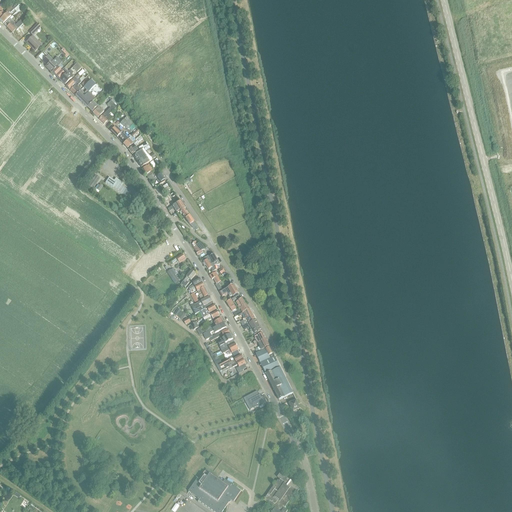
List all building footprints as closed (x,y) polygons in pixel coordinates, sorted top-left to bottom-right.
[(14,10),(16,13),(16,12),(17,13),(21,9),(21,8),(22,7),(19,5),(18,3),(14,7),(11,9),(13,11),(14,10)] [(2,12),(0,13),(0,20),(8,13),(11,9),(14,7),(12,5),(4,13),(2,12)] [(16,13),(13,15),(14,17),(17,19),(21,15),(19,13),(22,10),(21,9),(17,13),(16,12),(16,13)] [(11,16),(8,13),(0,20),(3,24),(9,18),(11,16)] [(10,19),(4,24),(7,27),(6,27),(12,33),(16,30),(17,31),(22,26),(24,24),(21,21),(21,20),(15,26),(14,25),(15,24),(11,20),(14,18),(12,16),(10,18),(10,19)] [(29,32),(32,36),(41,28),(38,24),(29,32)] [(22,26),(17,31),(13,34),(19,40),(25,35),(23,33),(26,30),(24,28),(22,26)] [(26,43),(35,52),(42,45),(33,36),(26,43)] [(67,57),(71,54),(64,48),(61,51),(67,57)] [(52,73),(57,67),(60,64),(64,61),(62,59),(61,61),(57,58),(54,62),(48,57),(43,62),(47,66),(46,67),(52,73)] [(57,67),(52,73),(56,76),(61,71),(59,69),(61,67),(62,68),(62,67),(60,64),(57,67)] [(76,64),(72,68),(77,72),(81,68),(76,64)] [(67,74),(60,80),(65,86),(72,79),(74,76),(72,75),(74,73),(70,70),(67,73),(67,74)] [(56,76),(60,80),(67,74),(67,73),(65,71),(63,73),(61,71),(56,76)] [(76,83),(79,86),(80,84),(79,82),(80,81),(79,79),(77,81),(74,78),(68,84),(66,86),(69,90),(75,84),(74,84),(76,83)] [(75,96),(87,107),(92,102),(95,99),(89,92),(95,86),(90,81),(84,88),(87,91),(84,93),(81,90),(80,91),(75,96)] [(75,96),(80,91),(75,86),(70,91),(75,96)] [(92,102),(87,107),(92,113),(97,107),(92,102)] [(114,104),(110,108),(108,110),(99,120),(103,124),(103,125),(108,121),(109,122),(112,118),(109,114),(111,112),(116,108),(114,106),(116,104),(115,103),(114,104)] [(93,113),(98,118),(103,112),(98,107),(93,113)] [(126,118),(120,123),(127,130),(133,124),(126,118)] [(111,131),(117,137),(122,132),(116,126),(111,131)] [(128,139),(123,144),(128,149),(136,141),(133,137),(139,132),(137,130),(128,139)] [(117,137),(123,144),(128,139),(122,132),(117,137)] [(128,150),(132,155),(138,150),(134,146),(128,150)] [(140,151),(133,155),(137,161),(141,168),(152,160),(151,160),(155,157),(153,153),(150,156),(148,154),(147,154),(145,152),(144,149),(140,151)] [(148,165),(142,169),(146,175),(146,176),(152,172),(152,173),(154,172),(153,170),(152,170),(148,165)] [(152,172),(146,176),(150,181),(151,181),(154,178),(155,177),(153,175),(152,173),(152,172)] [(155,177),(154,178),(156,179),(158,178),(158,179),(156,181),(159,184),(164,179),(160,174),(155,177)] [(100,179),(95,175),(88,186),(93,189),(100,179)] [(109,177),(105,183),(126,197),(130,192),(121,186),(123,183),(116,178),(114,181),(109,177)] [(100,182),(96,189),(100,191),(104,185),(100,182)] [(179,201),(172,206),(176,212),(179,210),(184,207),(179,201)] [(181,212),(185,218),(189,215),(184,208),(180,211),(181,212)] [(189,215),(185,218),(190,225),(196,230),(198,229),(189,215)] [(202,251),(204,249),(201,245),(199,246),(196,242),(192,244),(198,253),(197,254),(198,255),(203,252),(202,251)] [(214,254),(210,256),(214,263),(214,266),(220,265),(214,254)] [(183,255),(171,263),(168,264),(170,266),(177,261),(179,264),(186,260),(183,255)] [(214,263),(210,256),(209,256),(203,259),(204,261),(209,269),(212,267),(214,266),(214,263)] [(172,270),(170,271),(167,273),(170,278),(174,284),(179,281),(172,270)] [(189,279),(191,281),(196,275),(192,271),(181,284),(185,288),(189,283),(187,282),(189,279)] [(190,290),(202,283),(200,279),(193,282),(194,285),(190,287),(190,288),(189,288),(190,290)] [(190,290),(188,291),(189,293),(191,292),(192,294),(194,292),(193,291),(196,289),(197,292),(205,288),(202,283),(190,290)] [(220,292),(223,298),(228,294),(230,297),(233,296),(237,294),(232,286),(225,290),(225,289),(220,292)] [(205,288),(197,292),(199,295),(202,294),(202,295),(199,296),(202,300),(209,296),(205,288)] [(194,304),(191,307),(195,315),(200,313),(201,312),(203,310),(214,305),(212,302),(210,297),(195,305),(194,304)] [(236,308),(237,309),(239,308),(246,304),(242,298),(236,301),(238,306),(236,307),(236,308)] [(232,311),(236,308),(236,307),(231,299),(227,302),(232,311)] [(248,309),(246,304),(239,308),(242,312),(248,309)] [(203,318),(205,317),(210,315),(210,313),(217,310),(214,305),(203,310),(203,311),(201,312),(200,313),(203,318)] [(235,316),(238,315),(242,312),(239,308),(237,309),(238,311),(234,313),(235,316)] [(238,315),(241,321),(245,319),(244,319),(252,315),(249,309),(248,309),(242,312),(238,315)] [(210,315),(205,317),(206,320),(212,317),(213,320),(220,316),(217,311),(210,315)] [(241,321),(244,326),(247,323),(255,319),(252,315),(244,319),(245,319),(241,321)] [(206,333),(224,323),(221,319),(214,323),(215,325),(212,327),(212,326),(203,331),(201,328),(197,330),(200,336),(206,332),(206,333)] [(253,336),(254,336),(256,335),(255,334),(261,331),(255,320),(251,322),(251,321),(247,323),(244,326),(242,326),(245,330),(249,327),(252,331),(250,332),(253,336)] [(191,325),(194,330),(199,328),(196,322),(191,325)] [(219,332),(226,328),(224,323),(206,333),(203,334),(207,340),(209,339),(210,339),(212,337),(210,333),(214,331),(215,333),(219,332)] [(223,335),(224,338),(230,335),(227,329),(215,336),(212,337),(210,339),(209,339),(211,342),(223,335)] [(256,336),(256,335),(254,336),(254,337),(257,343),(265,339),(262,333),(256,336)] [(220,347),(221,351),(235,344),(230,335),(224,338),(220,340),(222,342),(218,344),(220,347)] [(265,339),(257,343),(261,350),(269,345),(265,339)] [(235,344),(221,351),(223,353),(230,349),(232,354),(239,350),(235,344)] [(260,363),(279,400),(292,393),(274,356),(269,347),(265,349),(255,353),(256,354),(260,363)] [(219,355),(221,354),(220,351),(213,354),(217,363),(221,362),(219,355)] [(228,364),(230,367),(243,359),(241,355),(234,359),(235,360),(228,364)] [(229,359),(226,361),(222,363),(219,365),(220,368),(226,365),(226,364),(230,362),(229,359)] [(243,359),(230,367),(222,371),(223,373),(230,369),(238,365),(239,367),(246,364),(243,359)] [(257,391),(244,399),(246,403),(249,401),(251,405),(252,405),(254,408),(266,402),(263,396),(263,397),(262,398),(260,395),(259,395),(257,391)] [(289,404),(293,412),(300,409),(296,400),(289,404)] [(189,492),(200,500),(199,501),(214,511),(222,511),(231,500),(234,502),(241,492),(224,480),(223,481),(207,469),(205,472),(199,480),(198,479),(189,492)] [(298,492),(301,488),(280,474),(277,478),(280,479),(279,481),(278,480),(263,500),(275,509),(272,511),(281,511),(295,493),(294,492),(296,490),(298,492)]
